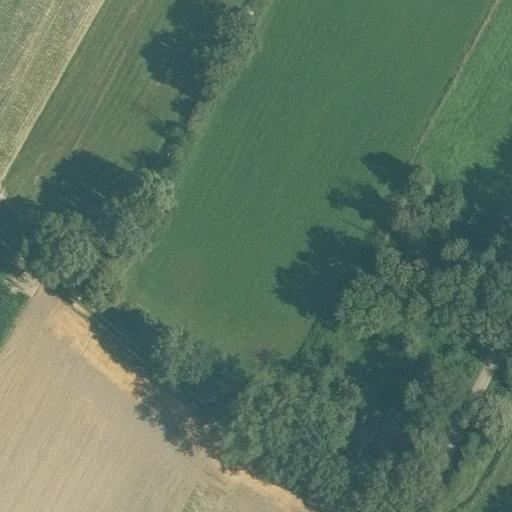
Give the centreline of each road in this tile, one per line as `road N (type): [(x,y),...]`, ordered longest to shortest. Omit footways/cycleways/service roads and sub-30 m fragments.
road 1 (track): [(0,230),(150,358),(375,511)]
road 2 (track): [(511,337),(419,511)]
